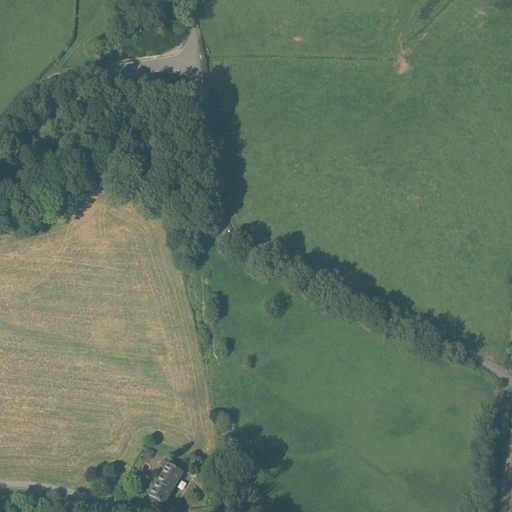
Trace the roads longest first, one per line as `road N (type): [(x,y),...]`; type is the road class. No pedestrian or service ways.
road 1 (unclassified): [(195,63),(225,232),(511,381)]
road 2 (residential): [(0,128),(56,81),(195,63)]
